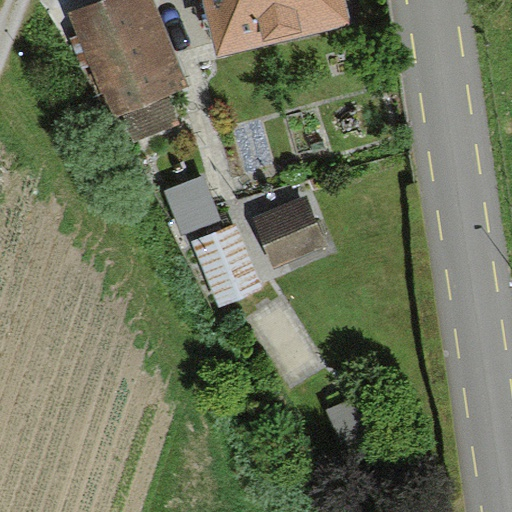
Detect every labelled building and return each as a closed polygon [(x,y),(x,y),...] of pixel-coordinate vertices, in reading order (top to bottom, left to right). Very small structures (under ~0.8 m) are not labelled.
[(186,85),(150,0),(102,0),(71,13),(114,115),(186,85)] [(203,0),(218,56),(352,24),(346,0),(203,0)] [(179,122),(169,97),(125,115),(135,140),(179,122)] [(203,176),(164,191),(182,236),(221,221),(203,176)] [(306,195),(253,218),(275,269),(328,246),(306,195)] [(220,306),(262,288),(234,223),(192,241),(220,306)] [(359,397),(321,410),(337,454),(374,441),(359,397)]
